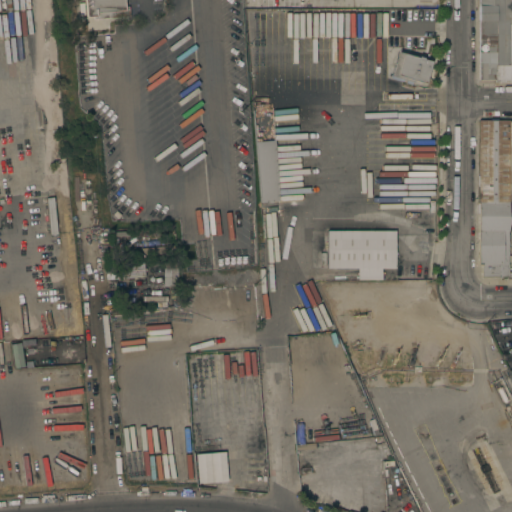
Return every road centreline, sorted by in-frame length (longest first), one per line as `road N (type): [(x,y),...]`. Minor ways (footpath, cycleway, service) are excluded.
road 1 (residential): [(286,511),(273,350),(223,157),(208,0)]
road 2 (residential): [(110,510),(60,0)]
road 3 (residential): [(462,300),(462,0)]
road 4 (secondary): [(82,511),(245,511)]
